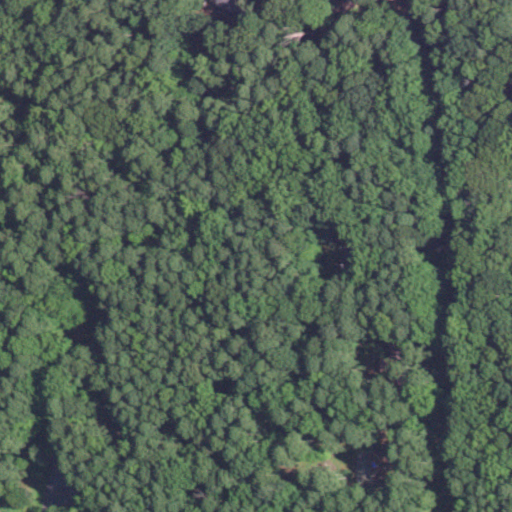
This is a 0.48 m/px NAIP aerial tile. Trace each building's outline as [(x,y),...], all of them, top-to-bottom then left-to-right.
[(214,0),(238,14),(247,0),(214,0)] [(357,0),(333,0),(342,12),(357,0)] [(350,264),(369,264),(369,241),(350,241),(350,264)] [(385,355),(384,381),(412,382),(413,332),(393,332),(393,355),(385,355)] [(374,449),(373,478),(404,479),(405,429),(386,429),(385,449),(374,449)]
